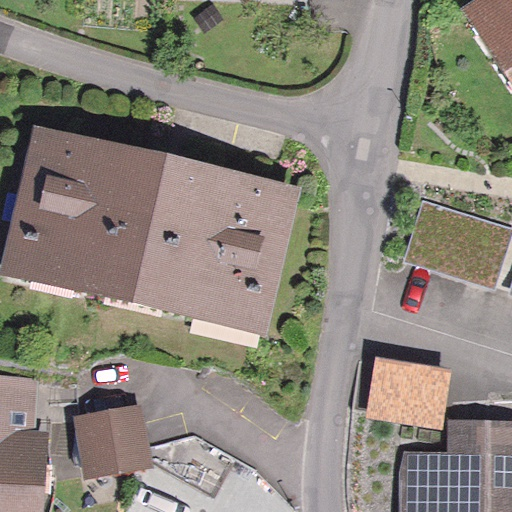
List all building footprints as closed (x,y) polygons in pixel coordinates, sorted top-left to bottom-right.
[(511,0),(486,0),(454,20),(511,111),(511,0)] [(267,323),(294,202),(49,147),(22,268),(267,323)] [(423,205),(406,263),(492,289),(510,231),(423,205)] [(446,418),(456,354),(379,343),(369,407),(446,418)] [(0,511),(34,511),(44,384),(0,380),(0,511)] [(131,416),(88,425),(95,466),(139,458),(208,498),(229,460),(196,435),(138,445),(131,416)] [(511,511),(511,427),(455,426),(454,461),(407,460),(406,511),(511,511)]
